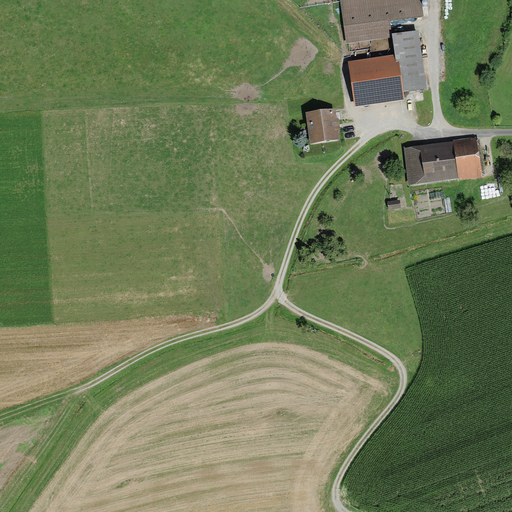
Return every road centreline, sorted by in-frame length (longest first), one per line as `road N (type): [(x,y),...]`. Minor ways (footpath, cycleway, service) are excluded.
road 1 (track): [(389,129),(326,177),(296,228),(274,298),(257,315),(131,361),(0,423)]
road 2 (track): [(278,284),(290,308),(377,349),(403,377),(401,393),(346,465),(337,486),(341,511)]
road 3 (residential): [(389,129),(511,135)]
